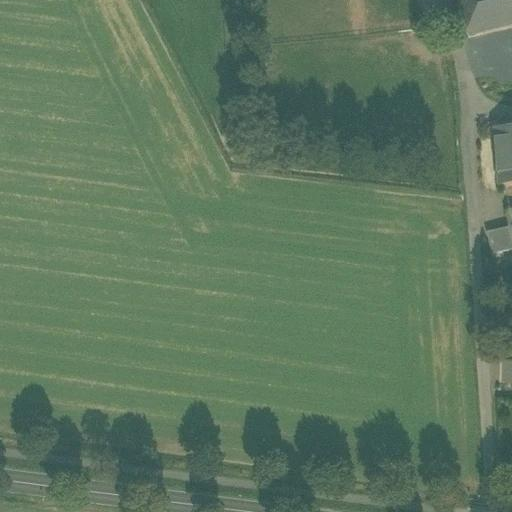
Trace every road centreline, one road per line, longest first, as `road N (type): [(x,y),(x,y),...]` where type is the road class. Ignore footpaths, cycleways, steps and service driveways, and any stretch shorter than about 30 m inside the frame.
road 1 (residential): [(511,110),(465,102),(488,511)]
road 2 (tertiary): [(0,478),(245,511)]
